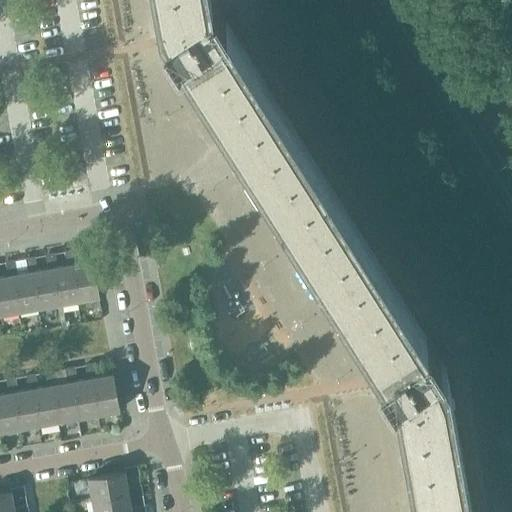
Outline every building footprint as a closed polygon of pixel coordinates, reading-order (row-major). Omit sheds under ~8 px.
[(213,0),(154,0),(157,18),(163,27),(159,30),(162,36),(160,37),(164,42),(167,47),(169,46),(173,52),(177,49),(378,366),(374,369),(377,374),(375,375),(382,386),(384,385),(387,391),(392,387),(392,388),(414,511),(472,511),(446,367),(213,0)] [(65,250),(67,264),(72,263),(79,300),(98,296),(92,260),(77,262),(74,249),(65,250)] [(45,254),(47,268),(52,267),(59,303),(57,304),(61,324),(67,323),(64,303),(79,300),(72,263),(67,264),(57,266),(54,252),(45,254)] [(25,257),(28,271),(32,270),(39,307),(57,304),(59,303),(52,267),(47,268),(37,270),(35,256),(25,257)] [(5,261),(8,275),(12,274),(19,311),(39,307),(32,270),(28,271),(17,273),(15,259),(5,261)] [(0,313),(19,311),(12,274),(8,275),(0,276),(0,313)] [(85,364),(88,377),(92,377),(99,413),(119,410),(112,373),(97,376),(95,362),(85,364)] [(65,367),(68,381),(72,380),(79,417),(99,413),(92,377),(88,377),(77,379),(75,366),(65,367)] [(46,371),(48,385),(52,384),(59,420),(79,417),(72,380),(68,381),(58,383),(55,369),(46,371)] [(26,374),(28,388),(33,387),(39,424),(59,420),(52,384),(48,385),(38,386),(35,373),(26,374)] [(6,378),(8,392),(13,391),(19,428),(39,424),(33,387),(28,388),(18,390),(16,376),(6,378)] [(0,431),(19,428),(13,391),(8,392),(0,393),(0,431)] [(88,477),(91,497),(128,490),(128,487),(126,477),(139,474),(138,465),(123,467),(123,471),(88,477)] [(91,497),(94,511),(122,511),(132,510),(131,507),(129,496),(143,494),(141,484),(128,487),(128,490),(91,497)] [(0,493),(0,511),(6,511),(15,511),(14,507),(12,497),(26,495),(24,485),(9,488),(10,491),(0,493)]
